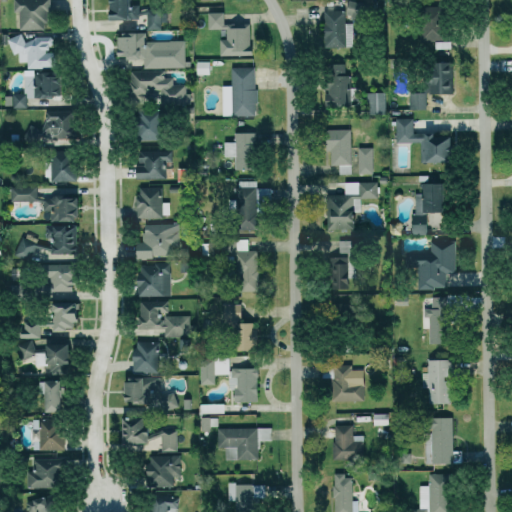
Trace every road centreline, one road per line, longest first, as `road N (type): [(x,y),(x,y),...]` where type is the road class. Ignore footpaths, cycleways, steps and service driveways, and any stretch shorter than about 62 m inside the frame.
road 1 (residential): [(267,0),(287,37),(293,511)]
road 2 (residential): [(492,511),(480,0)]
road 3 (residential): [(78,0),(79,40),(106,124),(110,328),(91,393),(95,473),(105,501)]
